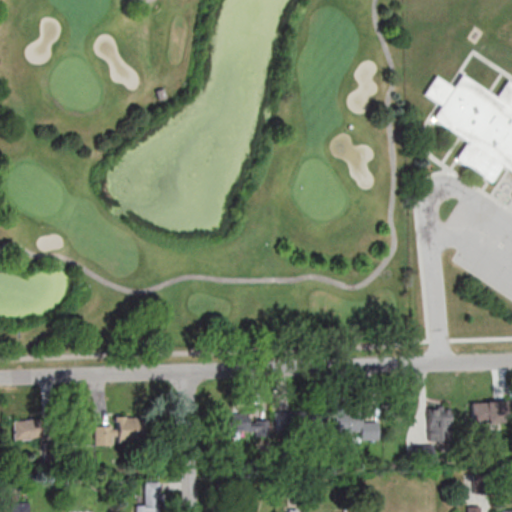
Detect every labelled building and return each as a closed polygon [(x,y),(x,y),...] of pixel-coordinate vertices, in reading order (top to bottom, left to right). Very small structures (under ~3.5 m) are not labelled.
[(460,75),(493,97),(503,82),(511,87),(511,201),(508,199),(511,193),(511,174),(499,166),(488,184),(452,160),(464,142),(430,120),(439,105),(423,94),(435,76),(451,87),(460,75)] [(154,90),(163,87),(165,97),(157,99),(154,90)] [(470,400),(470,424),(503,424),(503,400),(470,400)] [(449,407),(426,407),(426,440),(449,440),(449,407)] [(324,412),(275,412),(275,433),(324,433),(324,412)] [(225,415),(225,434),(268,434),(268,415),(225,415)] [(113,443),(142,442),(141,416),(115,416),(115,426),(94,426),(94,445),(113,445),(113,443)] [(334,416),(334,432),(357,432),(357,439),(377,439),(377,416),(334,416)] [(13,440),(44,440),(44,419),(13,419),(13,440)] [(431,448),(416,448),(416,460),(431,460),(431,448)] [(135,511),(160,511),(160,481),(144,482),(144,503),(135,503),(135,511)] [(28,511),(29,502),(11,502),(11,511),(28,511)]
